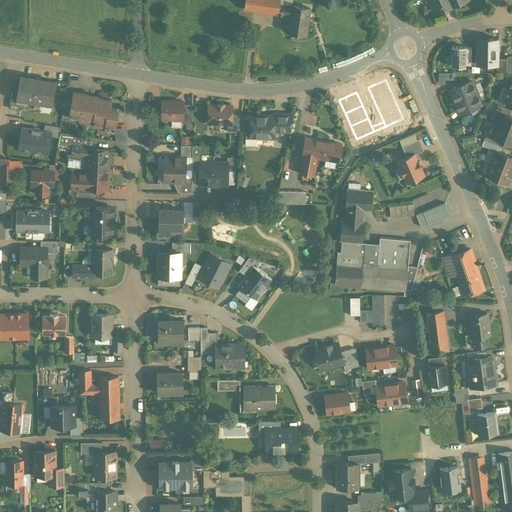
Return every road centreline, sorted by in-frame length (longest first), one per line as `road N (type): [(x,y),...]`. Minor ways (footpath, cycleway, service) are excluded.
road 1 (residential): [(317,511),(308,411),(273,353),(208,308),(133,296)]
road 2 (residential): [(511,320),(488,242),(409,62)]
road 3 (tertiary): [(138,75),(269,89),(390,54)]
road 4 (residential): [(138,75),(133,296)]
road 5 (residential): [(133,296),(135,511)]
road 6 (tertiary): [(0,52),(138,75)]
road 7 (residential): [(133,296),(0,295)]
